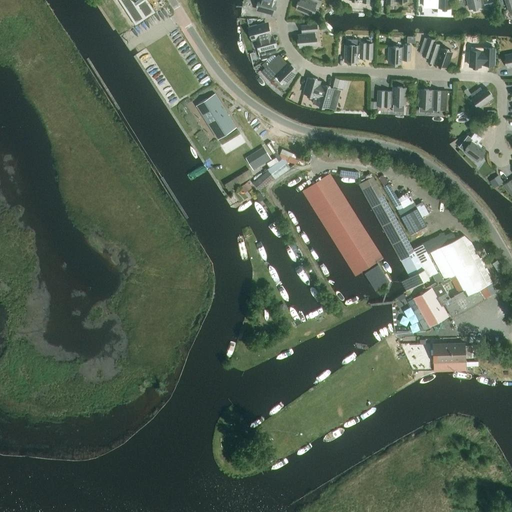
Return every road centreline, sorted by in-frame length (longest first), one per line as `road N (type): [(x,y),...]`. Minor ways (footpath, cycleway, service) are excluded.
road 1 (unclassified): [(511,265),(480,211),(431,166),(382,144),(304,131),(259,109),(217,71),(171,0)]
road 2 (residential): [(498,153),(499,85),(489,77),(314,70),(296,61),(280,36),(284,0)]
